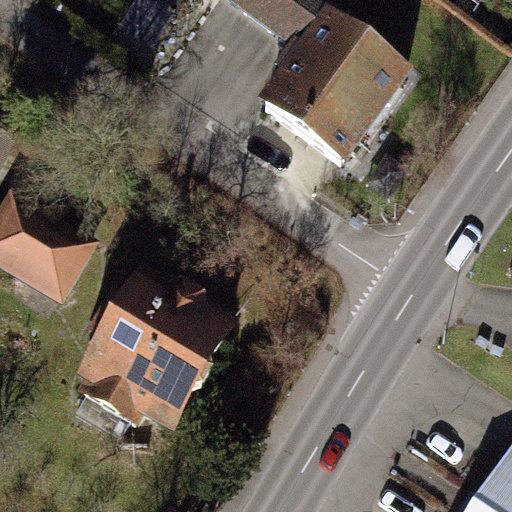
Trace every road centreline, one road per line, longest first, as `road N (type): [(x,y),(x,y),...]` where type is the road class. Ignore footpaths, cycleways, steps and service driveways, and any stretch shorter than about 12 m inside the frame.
road 1 (residential): [(416,291),(0,14)]
road 2 (primary): [(286,511),(416,291)]
road 3 (primary): [(416,291),(511,157)]
